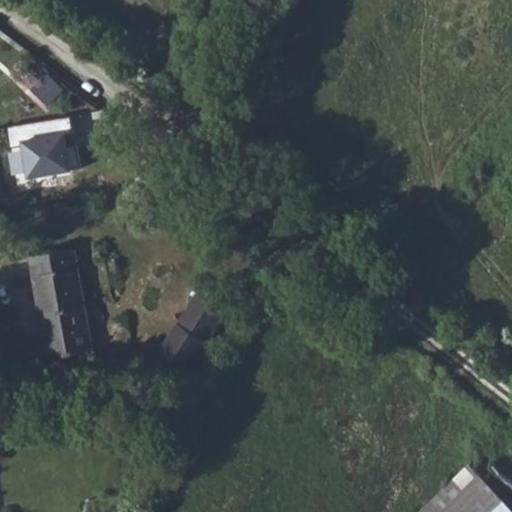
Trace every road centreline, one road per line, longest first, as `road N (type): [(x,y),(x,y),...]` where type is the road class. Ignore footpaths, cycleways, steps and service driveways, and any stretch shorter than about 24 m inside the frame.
road 1 (track): [(0,4),(511,400)]
road 2 (track): [(177,139),(226,0)]
